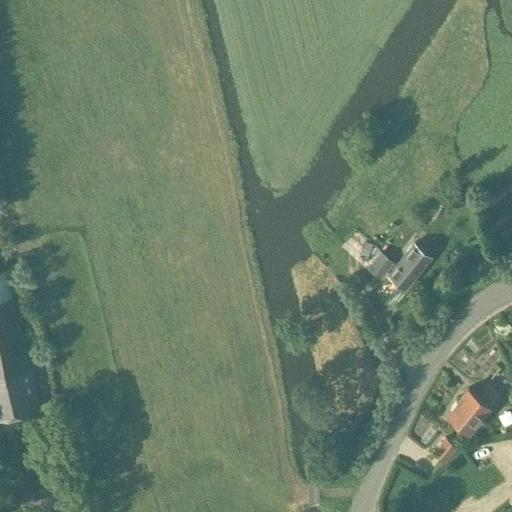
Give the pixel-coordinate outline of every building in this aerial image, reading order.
[(428,255),(415,244),(390,274),(404,285),(428,255)] [(394,262),(380,251),(380,250),(367,267),(381,278),(394,262)] [(0,353),(0,354),(0,353),(0,341),(22,336),(22,334),(23,334),(15,296),(12,297),(6,272),(0,273),(0,353)] [(40,407),(23,334),(22,334),(22,336),(0,341),(0,353),(0,354),(3,366),(7,365),(18,412),(40,407)] [(0,416),(18,412),(7,365),(3,366),(0,354),(0,353),(0,416)] [(490,405),(489,405),(499,393),(486,382),(476,395),(468,388),(447,413),(469,431),(490,405)] [(445,462),(457,447),(446,437),(433,452),(445,462)]
